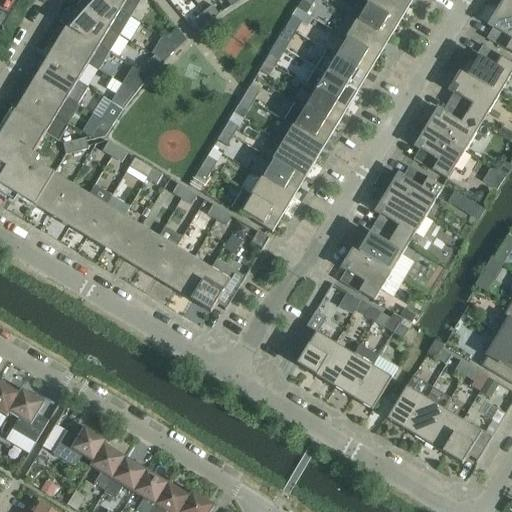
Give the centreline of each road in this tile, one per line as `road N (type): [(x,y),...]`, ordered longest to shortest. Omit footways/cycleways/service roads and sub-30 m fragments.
road 1 (residential): [(229,373),(288,280),(311,260),(465,0)]
road 2 (residential): [(272,511),(0,348)]
road 3 (residential): [(457,511),(229,373)]
road 4 (residential): [(229,373),(0,237)]
